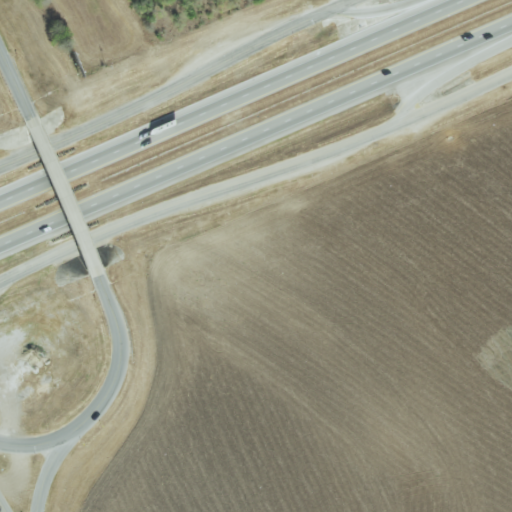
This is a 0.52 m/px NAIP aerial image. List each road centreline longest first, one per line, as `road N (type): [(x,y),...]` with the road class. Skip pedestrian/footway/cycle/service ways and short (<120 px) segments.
road 1 (motorway): [(0,248),(511,26)]
road 2 (tertiary): [(0,284),(511,75)]
road 3 (motorway): [(470,0),(0,204)]
road 4 (tertiary): [(357,0),(0,167)]
road 5 (tertiary): [(97,272),(120,331),(121,362),(105,403),(75,434)]
road 6 (tertiary): [(32,121),(97,272)]
road 7 (motorway): [(392,127),(431,88),(511,43)]
